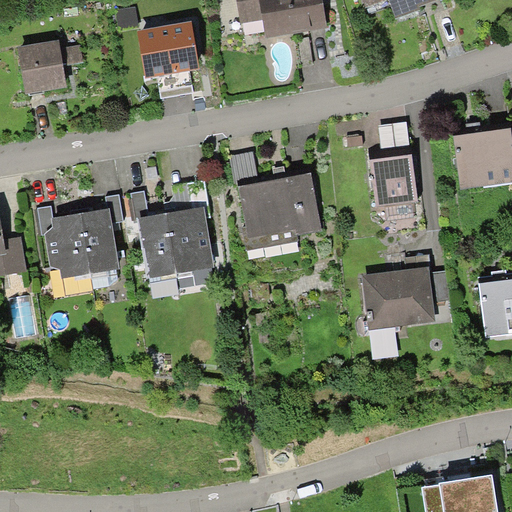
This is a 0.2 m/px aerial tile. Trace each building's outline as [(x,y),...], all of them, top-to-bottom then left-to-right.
[(236,0),(240,23),(263,20),(266,38),(315,30),(327,28),(322,0),(236,0)] [(436,0),(363,0),(366,7),(384,0),(388,0),(396,18),(420,9),(419,7),(428,3),(436,0)] [(136,6),(116,9),(119,28),(139,25),(136,6)] [(199,69),(191,21),(137,30),(145,78),(157,76),(189,70),(199,69)] [(309,37),(298,39),(302,62),(313,60),(309,37)] [(60,48),(59,39),(17,46),(25,94),(38,92),(67,87),(63,65),(60,48)] [(80,44),(60,48),(63,65),(83,62),(80,44)] [(194,93),(189,70),(157,76),(161,98),(194,93)] [(410,154),(406,121),(379,125),(383,157),(410,154)] [(466,124),(467,134),(474,133),(481,132),(480,122),(466,124)] [(467,134),(454,136),(461,188),(511,181),(511,134),(511,128),(481,132),(474,133),(467,134)] [(363,135),(346,137),(347,147),(364,145),(363,135)] [(258,183),(253,151),(229,156),(235,187),(239,186),(258,183)] [(383,157),(370,159),(377,207),(385,206),(413,202),(418,201),(412,154),(410,154),(383,157)] [(281,178),(286,177),(284,167),(273,169),(275,179),(281,178)] [(258,183),(239,186),(246,226),(242,227),(247,251),(250,250),(298,241),(297,235),(322,230),(311,173),(286,177),(281,178),(275,179),(258,183)] [(205,181),(172,186),(174,195),(176,211),(204,207),(206,218),(211,217),(205,181)] [(144,191),(131,193),(135,219),(137,218),(148,216),(144,191)] [(106,197),(108,208),(109,208),(112,223),(123,221),(119,195),(106,197)] [(176,211),(174,195),(170,201),(165,202),(167,213),(174,212),(176,211)] [(414,217),(413,202),(385,206),(387,220),(414,217)] [(51,206),(38,208),(42,234),(45,234),(53,227),(51,218),(53,217),(51,206)] [(148,216),(137,218),(147,278),(215,266),(206,218),(204,207),(176,211),(174,212),(167,213),(157,215),(148,216)] [(53,217),(51,218),(53,227),(45,234),(50,267),(60,269),(62,279),(120,269),(112,223),(109,208),(108,208),(93,211),(68,215),(53,217)] [(21,236),(4,239),(6,254),(0,255),(0,275),(27,271),(21,236)] [(418,268),(429,266),(430,266),(429,255),(404,258),(406,269),(418,268)] [(406,269),(361,275),(368,330),(436,321),(433,301),(430,272),(429,266),(418,268),(406,269)] [(447,270),(430,272),(433,301),(450,299),(447,270)] [(492,276),(479,278),(486,336),(511,332),(511,273),(506,274),(499,275),(492,276)] [(459,479),(439,482),(439,485),(443,511),(498,511),(492,474),(459,479)] [(443,511),(439,485),(422,488),(425,511),(443,511)]
